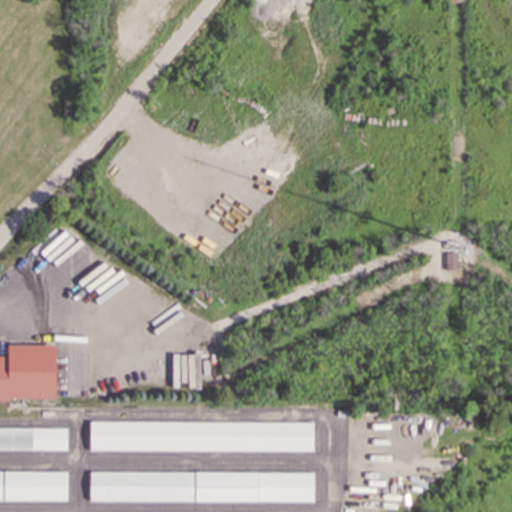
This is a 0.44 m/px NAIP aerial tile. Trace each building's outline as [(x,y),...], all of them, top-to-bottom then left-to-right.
[(444,270),(457,270),(456,252),(444,252),(444,270)] [(0,355),(0,399),(54,399),(54,345),(6,345),(6,356),(0,355)] [(88,449),(311,451),(312,422),(88,420),(88,449)] [(66,428),(0,427),(0,449),(65,450),(66,428)] [(0,499),(65,500),(66,471),(0,470),(0,499)] [(88,500),(312,502),(312,472),(88,471),(88,500)]
